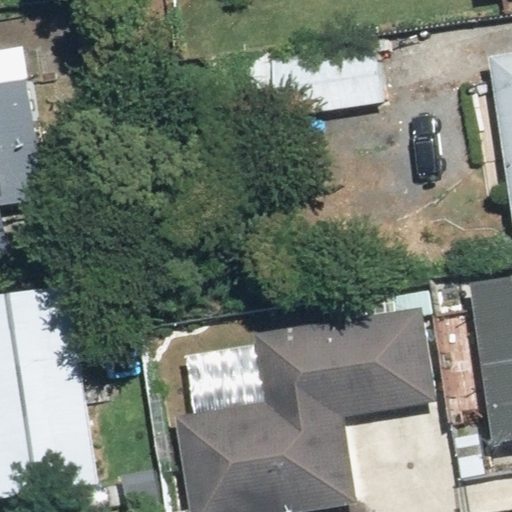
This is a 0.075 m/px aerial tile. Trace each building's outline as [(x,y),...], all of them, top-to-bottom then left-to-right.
[(0,263),(25,261),(20,214),(65,210),(49,46),(0,50),(0,263)] [(290,56),(220,60),(224,131),(298,127),(300,164),(406,158),(400,52),(290,58),(290,56)] [(511,282),(487,287),(511,436),(511,282)] [(0,500),(109,489),(87,289),(0,298),(0,500)] [(192,422),(207,511),(321,511),(369,504),(355,422),(457,405),(440,304),(261,334),(273,408),(192,422)]
